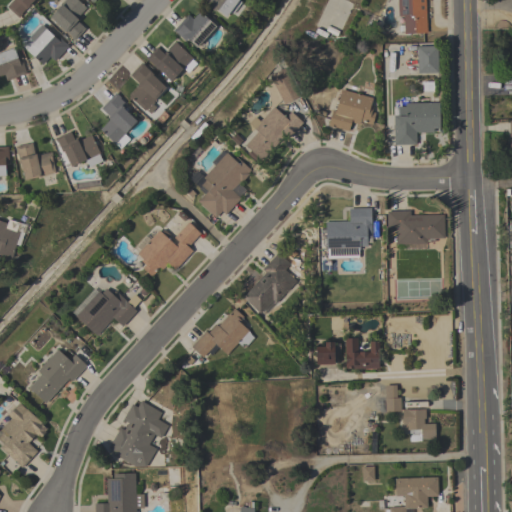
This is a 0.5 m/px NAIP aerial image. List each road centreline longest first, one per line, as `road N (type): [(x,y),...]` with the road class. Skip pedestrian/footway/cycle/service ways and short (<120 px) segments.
road 1 (residential): [(48,511),(96,405),(307,173),(329,166),(472,183)]
road 2 (residential): [(159,0),(75,91),(0,115)]
road 3 (tertiary): [(467,0),(472,183)]
road 4 (tertiary): [(474,232),(482,395)]
